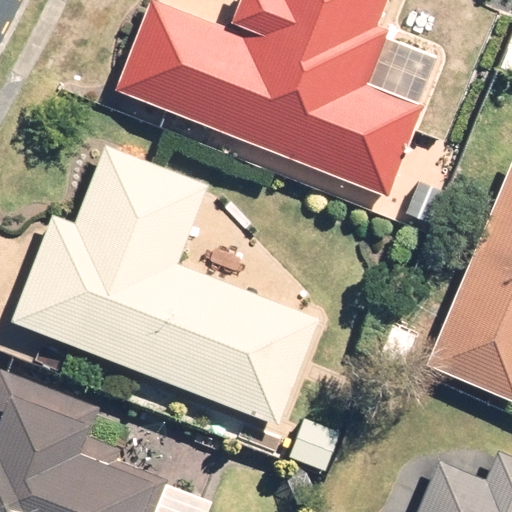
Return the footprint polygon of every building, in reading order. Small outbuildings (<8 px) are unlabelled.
[(244,0),(236,22),(177,0),(158,0),(126,88),(398,189),(450,51),(383,26),(393,0),(244,0)] [(217,180),(113,138),(82,215),(59,206),(17,313),(283,418),(325,313),(186,258),(217,180)] [(511,176),(435,356),(511,389),(511,176)] [(197,458),(202,446),(6,364),(0,378),(0,511),(214,511),(231,472),(197,458)] [(511,511),(511,452),(505,450),(495,477),(443,458),(422,511),(511,511)]
